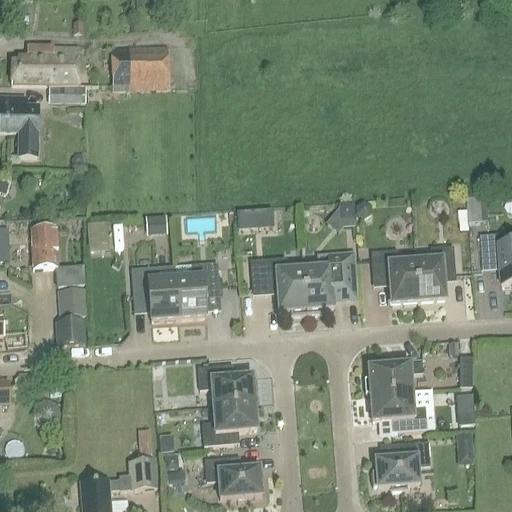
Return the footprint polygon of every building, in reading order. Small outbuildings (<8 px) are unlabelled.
[(73,26),(73,37),(83,38),(83,26),(73,26)] [(11,83),(11,89),(69,91),(77,91),(78,52),(54,52),(54,45),(26,46),(26,55),(16,55),(17,59),(9,59),(10,83),(11,83)] [(129,53),(111,54),(112,94),(169,94),(167,50),(129,51),(129,53)] [(50,108),(85,109),(86,92),(50,91),(50,108)] [(0,101),(0,137),(17,138),(16,163),(37,164),(37,138),(38,110),(25,110),(26,102),(0,101)] [(73,161),(73,169),(83,169),(83,159),(75,158),(73,161)] [(0,197),(5,199),(9,186),(0,184),(0,197)] [(479,200),(465,201),(465,213),(466,226),(480,225),(479,200)] [(363,205),(355,210),(355,220),(363,224),(371,219),(371,210),(363,205)] [(339,213),(333,219),(346,230),(355,230),(354,207),(338,208),(339,213)] [(249,213),(235,214),(236,228),(250,227),(249,213)] [(465,213),(456,214),(457,235),(466,235),(466,226),(465,213)] [(166,220),(146,221),(147,238),(167,237),(166,220)] [(56,232),(30,234),(31,245),(32,273),(36,273),(57,272),(57,256),(56,232)] [(0,265),(8,265),(6,233),(0,233),(0,265)] [(511,248),(509,249),(508,237),(480,239),(482,269),(500,268),(502,292),(511,290),(511,248)] [(415,265),(418,307),(445,305),(443,281),(455,281),(453,251),(430,252),(431,264),(415,265)] [(418,307),(415,265),(398,267),(397,255),(371,257),(373,286),(389,285),(390,309),(418,307)] [(302,273),(306,320),(321,318),(321,314),(333,313),(332,307),(359,305),(355,257),(318,260),(319,272),(302,273)] [(306,320),(302,273),(286,275),(285,262),(250,265),(252,295),(276,293),(278,317),(290,316),(290,321),(306,320)] [(178,324),(205,322),(203,298),(219,297),(217,267),(174,270),(175,282),(178,324)] [(178,324),(175,282),(174,270),(131,274),(133,303),(149,302),(150,326),(178,324)] [(58,321),(87,321),(87,295),(57,296),(58,321)] [(56,351),(86,350),(85,326),(55,327),(56,351)] [(458,347),(449,347),(450,359),(459,358),(458,347)] [(472,392),(472,362),(459,362),(459,392),(472,392)] [(370,399),(411,396),(410,379),(422,378),(421,368),(368,372),(368,383),(364,383),(365,398),(370,397),(370,399)] [(212,411),(254,408),(252,380),(228,382),(227,370),(197,373),(199,395),(211,394),(212,411)] [(0,407),(9,407),(7,383),(0,383),(0,407)] [(411,396),(370,399),(372,426),(395,424),(396,436),(426,434),(425,411),(413,412),(411,396)] [(254,408),(212,411),(214,427),(202,428),(203,451),(233,449),(232,437),(256,435),(254,408)] [(472,418),(456,419),(457,429),(473,428),(472,418)] [(107,485),(79,487),(81,511),(109,511),(108,496),(119,495),(119,497),(156,493),(153,465),(151,465),(149,435),(137,436),(139,466),(128,467),(129,480),(118,481),(118,485),(107,485)] [(457,470),(473,469),(471,438),(456,439),(457,470)] [(173,439),(159,440),(160,456),(174,455),(173,439)] [(376,476),(371,476),(372,491),(377,490),(377,492),(390,491),(391,496),(407,495),(407,490),(419,489),(417,472),(429,471),(427,447),(397,449),(398,463),(375,465),(376,476)] [(179,459),(166,459),(167,473),(180,472),(179,459)] [(234,462),(204,465),(206,487),(218,486),(219,504),(261,500),(259,473),(235,474),(234,462)]
